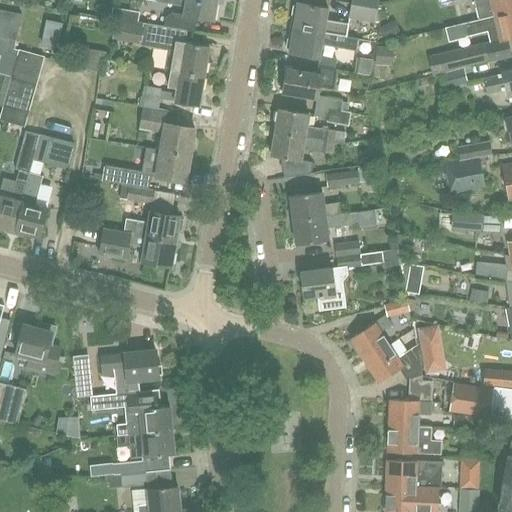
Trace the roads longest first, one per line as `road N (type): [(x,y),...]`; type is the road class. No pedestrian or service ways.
road 1 (residential): [(273,333),(303,342),(335,380),(336,511)]
road 2 (residential): [(199,317),(0,265)]
road 3 (residential): [(221,511),(208,369),(214,321)]
road 4 (residential): [(273,333),(261,194),(251,180),(224,172)]
road 5 (residential): [(256,0),(224,172)]
road 6 (residential): [(224,172),(199,317)]
